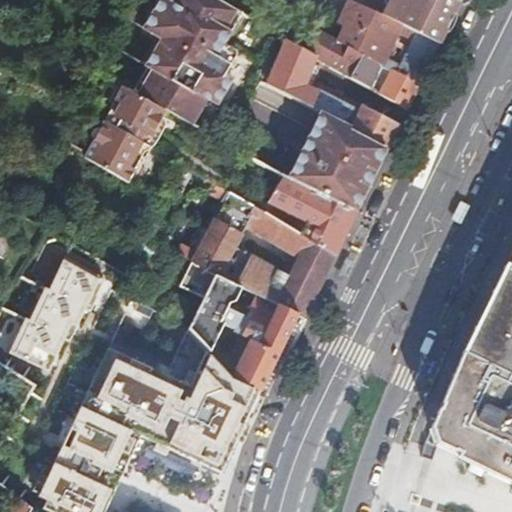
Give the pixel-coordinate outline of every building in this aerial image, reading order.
[(217,0),(144,0),(103,74),(130,91),(172,116),(181,122),(200,132),(226,147),(242,118),(263,80),(260,78),(278,35),(257,23),(217,0)] [(439,44),(383,16),(351,0),(348,0),(343,16),(344,21),(349,23),(339,42),(419,85),(439,44)] [(445,31),(460,1),(457,0),(390,0),(383,16),(439,44),(445,31)] [(317,30),(306,51),(316,57),(316,59),(370,90),(406,110),(419,85),(339,42),(317,30)] [(287,40),(270,83),(314,108),(321,94),(316,91),(311,88),(306,85),(314,63),(316,59),(316,57),(306,51),(287,40)] [(319,66),(314,63),(306,85),(311,88),(319,66)] [(320,80),(316,91),(321,94),(325,83),(320,80)] [(321,94),(314,108),(318,111),(321,112),(350,128),(349,130),(385,148),(387,149),(391,142),(399,125),(362,104),(359,111),(353,107),(356,101),(344,94),(325,83),(321,94)] [(104,123),(81,160),(125,182),(145,149),(150,151),(172,116),(130,91),(109,125),(104,123)] [(362,104),(356,101),(353,107),(359,111),(362,104)] [(339,204),(354,210),(365,187),(368,188),(370,184),(364,182),(368,174),(373,177),(375,173),(373,172),(385,148),(349,130),(350,128),(321,112),(287,178),(295,182),(339,204)] [(364,182),(370,184),(373,177),(368,174),(364,182)] [(306,223),(300,235),(335,255),(356,211),(354,210),(339,204),(295,182),(287,178),(284,177),(284,178),(268,203),(306,223)] [(287,278),(274,301),(305,317),(335,255),(300,235),(230,196),(196,263),(205,267),(220,275),(236,248),(247,228),(299,258),(287,278)] [(220,275),(227,278),(229,279),(244,253),(236,248),(220,275)] [(244,253),(229,279),(243,286),(257,293),(263,296),(277,272),(244,253)] [(511,253),(459,362),(432,427),(437,442),(460,452),(458,457),(471,463),(484,470),(506,481),(511,483),(511,253)] [(240,333),(249,318),(232,309),(243,286),(229,279),(227,278),(220,275),(205,267),(196,263),(187,259),(178,278),(183,280),(181,284),(205,296),(190,327),(212,352),(225,325),(240,333)] [(104,278),(63,260),(50,290),(44,287),(30,318),(23,315),(7,353),(48,372),(70,322),(76,325),(83,310),(88,313),(104,278)] [(277,272),(263,296),(274,301),(287,278),(277,272)] [(264,393),(305,317),(274,301),(263,296),(257,293),(251,308),(253,309),(249,318),(240,333),(243,334),(248,336),(249,337),(250,337),(250,339),(250,340),(232,379),(264,393)] [(226,475),(264,393),(232,379),(210,356),(193,393),(117,362),(93,412),(79,405),(38,495),(61,509),(59,511),(102,511),(141,435),(226,475)] [(480,477),(484,470),(471,463),(467,471),(480,477)] [(511,492),(511,483),(506,481),(503,488),(511,492)]
